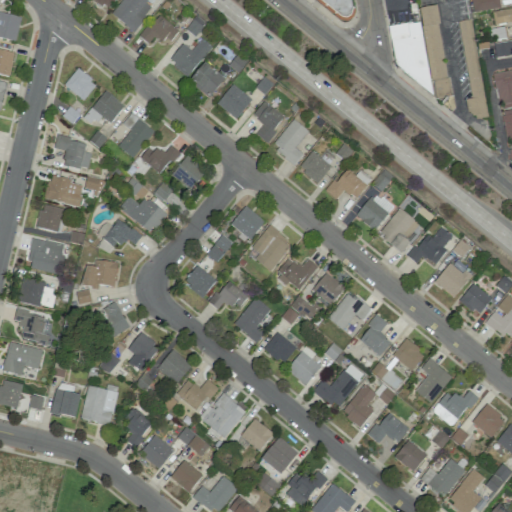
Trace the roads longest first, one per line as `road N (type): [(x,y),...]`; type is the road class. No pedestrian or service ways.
road 1 (residential): [(42,0),(511,386)]
road 2 (residential): [(244,166),(155,270),(152,297),(414,511)]
road 3 (primary): [(217,0),(511,242)]
road 4 (primary): [(511,189),(283,0)]
road 5 (residential): [(55,10),(0,240)]
road 6 (residential): [(0,430),(91,455),(162,511)]
